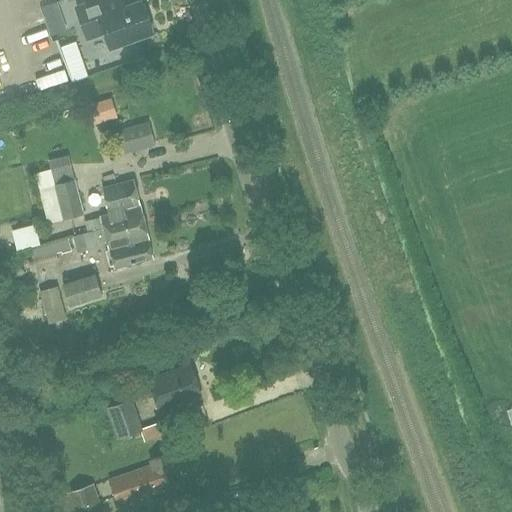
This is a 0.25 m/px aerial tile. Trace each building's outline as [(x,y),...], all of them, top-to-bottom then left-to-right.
[(110,47),(151,32),(140,2),(125,8),(122,0),(100,0),(98,1),(77,8),(88,38),(104,32),(110,47)] [(40,9),(50,36),(66,30),(56,3),(40,9)] [(82,83),(97,78),(85,41),(70,46),(82,83)] [(148,122),(117,130),(123,152),(154,143),(148,122)] [(62,219),(83,215),(74,179),(54,185),(62,219)] [(85,221),(88,232),(103,228),(103,226),(112,224),(113,229),(137,223),(138,227),(145,225),(140,206),(133,180),(102,188),(109,214),(100,217),(85,221)] [(275,196),(272,196),(267,198),(270,205),(277,203),(275,196)] [(149,239),(145,225),(138,227),(137,223),(113,229),(112,224),(103,226),(103,228),(88,232),(88,233),(72,237),(76,253),(93,249),(92,243),(106,240),(109,249),(110,252),(106,253),(109,267),(114,265),(114,268),(153,258),(148,239),(149,239)] [(58,261),(56,254),(71,250),(68,239),(30,250),(34,267),(58,261)] [(69,307),(102,296),(95,274),(62,284),(69,307)] [(48,324),(66,319),(57,286),(39,291),(48,324)] [(158,409),(200,394),(189,366),(148,380),(158,409)] [(129,400),(106,408),(118,438),(140,430),(129,400)] [(151,460),(152,465),(109,480),(118,505),(161,490),(163,496),(180,490),(168,454),(151,460)] [(72,511),(102,511),(93,484),(66,493),(72,511)]
